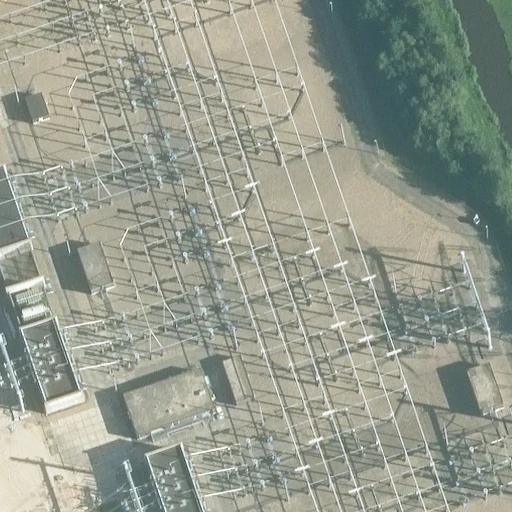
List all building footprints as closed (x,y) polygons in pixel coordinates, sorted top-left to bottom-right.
[(43,97),(26,102),(34,125),(50,120),(43,97)] [(0,176),(0,262),(33,252),(6,174),(0,176)] [(77,254),(92,296),(115,288),(100,247),(77,254)] [(20,339),(46,417),(84,404),(58,326),(20,339)] [(222,366),(236,408),(255,402),(240,360),(222,366)] [(467,376),(481,418),(504,410),(490,368),(467,376)] [(123,400),(137,441),(216,415),(201,373),(123,400)] [(145,465),(161,511),(203,511),(183,453),(145,465)]
